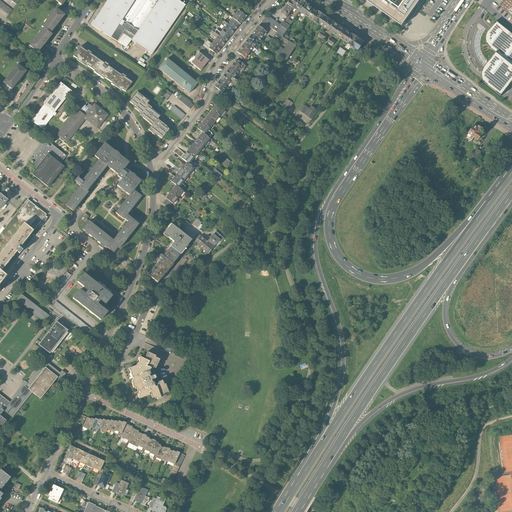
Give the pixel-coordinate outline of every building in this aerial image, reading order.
[(107,0),(91,26),(110,39),(136,0),(107,0)] [(132,42),(159,0),(136,0),(110,39),(127,50),(132,42)] [(175,0),(159,0),(132,42),(152,54),(184,5),(175,0)] [(306,2),(302,0),(291,0),(288,4),(293,8),(300,12),(306,2)] [(368,0),(388,14),(404,25),(421,0),(368,0)] [(0,1),(0,8),(9,15),(12,10),(0,1)] [(300,12),(306,16),(312,7),(309,5),(306,2),(300,12)] [(289,14),(293,8),(288,4),(282,14),(288,18),(290,15),(289,14)] [(306,16),(313,21),(319,12),(312,7),(306,16)] [(44,28),(51,34),(65,15),(57,8),(42,27),(44,28)] [(238,11),(232,18),(239,24),(246,17),(238,11)] [(326,17),(319,12),(313,21),(320,25),(326,17)] [(262,22),(276,32),(281,25),(266,15),(262,22)] [(320,25),(327,30),(333,21),(326,17),(320,25)] [(232,18),(227,24),(235,30),(239,24),(232,18)] [(489,49),(494,54),(503,60),(511,66),(511,31),(496,19),(490,27),(485,33),(484,38),(485,45),(489,49)] [(287,30),(290,26),(285,23),(283,21),(281,25),(287,30)] [(340,26),(333,21),(327,30),(334,35),(340,26)] [(230,36),(235,30),(227,24),(224,22),(223,23),(226,26),(223,30),(230,36)] [(287,30),(281,25),(276,32),(277,33),(283,37),(287,30)] [(258,26),(251,34),(259,40),(265,32),(258,26)] [(334,35),(341,39),(347,31),(340,26),(334,35)] [(44,28),(30,46),(39,53),(53,35),(51,34),(44,28)] [(215,31),(214,33),(226,42),(230,36),(223,30),(219,34),(215,31)] [(341,39),(347,44),(353,35),(347,31),(341,39)] [(217,38),(213,42),(221,48),(226,42),(214,33),(213,35),(217,38)] [(277,33),(275,36),(287,45),(284,50),(278,46),(274,52),(286,60),(296,46),(283,37),(277,33)] [(251,34),(247,40),(255,46),(256,44),(259,40),(251,34)] [(365,43),(353,35),(347,44),(350,45),(359,51),(365,43)] [(210,46),(212,44),(207,40),(203,46),(208,50),(209,49),(211,46),(210,46)] [(247,40),(242,46),(250,52),(253,47),(255,46),(247,40)] [(209,49),(211,50),(215,53),(216,54),(221,48),(213,42),(212,44),(210,46),(211,46),(209,49)] [(345,48),(342,46),(339,50),(344,54),(350,45),(347,44),(345,48)] [(237,52),(240,55),(245,58),(250,52),(242,46),(237,52)] [(79,47),(73,56),(77,59),(76,60),(86,66),(87,65),(91,68),(97,59),(90,54),(91,53),(87,50),(86,52),(79,47)] [(191,63),(201,71),(208,61),(199,53),(191,63)] [(506,94),(511,86),(511,66),(503,60),(494,54),(483,68),(481,75),(483,83),(486,85),(503,98),(506,94)] [(104,64),(97,59),(91,68),(94,71),(94,72),(104,78),(104,77),(108,80),(114,71),(107,66),(108,65),(105,62),(104,64)] [(166,59),(159,69),(188,93),(196,84),(166,59)] [(241,68),(241,67),(235,62),(229,69),(236,74),(241,68)] [(18,65),(4,83),(12,89),(27,71),(18,65)] [(233,78),(236,74),(229,69),(225,75),(236,84),(237,82),(233,78)] [(121,76),(114,71),(108,80),(112,82),(111,83),(121,90),(122,89),(126,92),(132,82),(125,78),(126,76),(122,74),(121,76)] [(237,84),(236,84),(225,75),(220,81),(227,86),(230,82),(235,86),(237,84)] [(224,90),(227,86),(220,81),(215,87),(228,98),(231,94),(228,92),(227,93),(224,90)] [(44,104),(45,105),(54,112),(71,91),(61,83),(44,104)] [(331,87),(325,96),(327,97),(334,87),(333,86),(332,87),(331,87)] [(167,90),(161,97),(166,101),(171,94),(167,90)] [(136,112),(143,117),(150,109),(151,108),(146,104),(148,101),(137,93),(129,103),(135,107),(134,108),(137,111),(136,112)] [(193,105),(182,96),(178,100),(189,109),(193,105)] [(287,99),(284,104),(290,108),(293,103),(287,99)] [(218,103),(213,109),(220,115),(225,108),(218,103)] [(81,105),(58,135),(68,142),(86,119),(98,129),(109,115),(95,104),(93,107),(89,104),(87,107),(85,106),(84,108),(81,105)] [(56,113),(54,112),(45,105),(32,121),(42,129),(53,115),(54,116),(56,113)] [(299,111),(305,115),(310,109),(303,105),(299,111)] [(185,115),(174,106),(170,110),(181,119),(185,115)] [(311,107),(310,109),(305,115),(311,119),(317,111),(311,107)] [(159,116),(150,109),(143,117),(142,119),(151,125),(148,130),(154,135),(156,133),(162,138),(168,129),(165,127),(166,126),(157,119),(159,116)] [(213,109),(208,116),(215,121),(220,115),(213,109)] [(208,116),(202,122),(210,128),(215,121),(208,116)] [(247,122),(243,118),(239,122),(243,126),(247,122)] [(204,134),(210,128),(202,122),(197,129),(202,133),(204,134)] [(483,132),(481,131),(482,130),(482,129),(475,124),(468,133),(471,135),(470,138),(472,139),(474,137),(478,140),(483,132)] [(202,133),(197,139),(204,145),(209,138),(204,134),(202,133)] [(197,139),(192,146),(199,151),(204,145),(197,139)] [(35,167),(30,174),(49,188),(64,166),(60,164),(66,155),(44,140),(28,162),(35,167)] [(95,156),(99,160),(107,166),(119,176),(124,169),(129,163),(105,144),(95,156)] [(192,146),(187,152),(194,158),(199,151),(192,146)] [(477,150),(470,160),(473,162),(480,152),(477,150)] [(188,164),(194,158),(187,152),(181,158),(186,163),(188,164)] [(86,192),(107,166),(99,160),(82,181),(77,177),(74,181),(80,186),(65,205),(72,211),(87,192),(86,192)] [(186,163),(181,169),(189,175),(194,168),(188,164),(186,163)] [(118,186),(130,196),(116,213),(123,219),(124,219),(126,215),(141,197),(134,191),(141,181),(129,171),(128,172),(124,169),(119,176),(118,176),(122,180),(118,186)] [(183,181),(189,175),(181,169),(176,175),(183,181)] [(178,187),(183,181),(176,175),(171,182),(176,186),(178,187)] [(176,186),(171,192),(178,198),(183,191),(178,187),(176,186)] [(173,204),(178,198),(171,192),(166,198),(166,199),(172,204),(173,204)] [(0,193),(0,208),(1,209),(5,204),(9,200),(0,193)] [(163,204),(168,208),(172,204),(166,199),(163,204)] [(0,233),(0,254),(24,224),(33,230),(46,214),(27,200),(0,233)] [(128,222),(113,241),(107,248),(113,253),(117,248),(119,249),(138,225),(126,215),(124,219),(128,222)] [(196,219),(192,224),(199,230),(202,226),(200,224),(201,223),(196,219)] [(106,248),(107,248),(113,241),(88,222),(82,229),(106,248)] [(19,248),(33,230),(24,224),(0,254),(0,266),(2,269),(16,252),(18,253),(21,249),(19,248)] [(174,242),(171,246),(181,254),(192,240),(172,224),(164,234),(174,242)] [(213,234),(207,242),(214,247),(220,240),(213,234)] [(206,256),(214,247),(207,242),(200,236),(195,243),(206,252),(204,255),(206,256)] [(171,246),(164,256),(173,264),(181,254),(171,246)] [(158,283),(173,264),(164,256),(148,275),(158,283)] [(71,276),(67,272),(48,295),(53,299),(71,276)] [(73,298),(101,321),(108,313),(97,304),(100,300),(106,305),(112,296),(84,274),(78,282),(88,290),(85,295),(80,290),(73,298)] [(49,316),(22,295),(17,301),(44,322),(49,316)] [(93,331),(56,302),(53,306),(90,335),(93,331)] [(56,321),(38,345),(50,354),(68,330),(61,325),(56,321)] [(150,375),(148,372),(150,368),(152,369),(153,367),(155,368),(159,360),(155,357),(155,356),(147,352),(145,356),(147,357),(145,360),(139,357),(138,360),(139,361),(137,364),(136,364),(135,366),(128,369),(129,371),(130,373),(130,374),(131,378),(132,378),(133,380),(131,381),(132,382),(131,383),(133,389),(134,388),(135,390),(136,389),(137,392),(138,392),(139,394),(138,394),(138,396),(137,396),(139,400),(149,396),(148,394),(150,393),(152,399),(155,398),(155,400),(157,399),(157,400),(161,399),(160,396),(164,394),(163,394),(166,393),(168,392),(165,384),(164,384),(162,380),(157,382),(159,386),(154,388),(153,383),(151,383),(150,381),(154,379),(155,378),(154,377),(153,376),(149,378),(148,375),(150,375)] [(24,385),(32,392),(40,398),(58,377),(61,379),(66,373),(62,370),(60,372),(45,360),(27,382),(24,385)] [(0,427),(1,428),(7,421),(0,416),(0,415),(4,410),(12,417),(32,392),(24,385),(27,382),(25,380),(11,397),(13,398),(10,402),(0,394),(0,427)] [(90,430),(91,428),(94,420),(91,418),(91,419),(87,417),(82,427),(90,430)] [(98,431),(99,429),(102,420),(99,419),(99,420),(95,418),(94,420),(91,428),(98,431)] [(105,432),(106,430),(110,421),(107,420),(106,421),(103,419),(102,420),(99,429),(105,432)] [(113,433),(114,430),(118,422),(115,421),(114,422),(111,420),(110,421),(106,430),(113,433)] [(114,430),(122,434),(126,424),(126,423),(123,421),(122,422),(119,421),(118,422),(114,430)] [(120,437),(130,441),(135,430),(132,429),(132,428),(126,424),(122,434),(120,437)] [(137,447),(138,446),(142,435),(138,433),(139,432),(135,430),(130,441),(129,444),(137,447)] [(138,446),(144,449),(149,439),(149,438),(146,437),(146,435),(143,434),(142,435),(138,446)] [(144,450),(150,453),(155,441),(152,439),(152,440),(149,439),(144,449),(144,450)] [(150,453),(156,456),(160,447),(161,445),(157,444),(158,443),(155,441),(150,453)] [(72,459),(77,448),(70,445),(65,456),(72,459)] [(161,460),(162,460),(167,448),(164,447),(163,448),(160,447),(156,456),(155,458),(161,460)] [(84,452),(77,448),(72,459),(79,462),(84,452)] [(168,462),(173,452),(169,450),(170,449),(167,448),(162,460),(168,462)] [(173,451),(173,452),(168,462),(174,464),(179,453),(176,451),(176,452),(173,451)] [(91,455),(84,452),(79,462),(86,465),(91,455)] [(185,455),(179,453),(174,464),(167,481),(172,484),(185,455)] [(98,458),(91,455),(86,465),(93,468),(98,458)] [(104,461),(98,458),(93,468),(100,472),(104,461)] [(71,468),(65,465),(62,470),(66,472),(65,474),(67,475),(69,472),(71,468)] [(180,487),(185,489),(193,470),(189,468),(180,487)] [(0,490),(4,485),(3,485),(5,483),(5,484),(11,477),(1,470),(0,470),(0,490)] [(79,472),(77,477),(84,480),(86,475),(79,472)] [(101,476),(97,485),(104,488),(110,475),(103,472),(101,476)] [(128,484),(121,480),(117,488),(114,493),(122,497),(128,484)] [(53,488),(51,492),(60,497),(64,489),(53,485),(52,488),(53,488)] [(140,487),(137,492),(133,500),(145,505),(146,502),(147,503),(150,498),(145,496),(147,490),(140,487)] [(57,503),(60,497),(51,492),(50,492),(49,495),(50,495),(49,500),(57,503)] [(165,500),(157,496),(156,499),(151,509),(151,510),(154,511),(164,511),(165,511),(166,509),(165,507),(162,506),(165,500)] [(79,509),(84,511),(89,503),(83,500),(79,509)] [(84,511),(103,511),(104,510),(104,509),(95,505),(96,505),(89,502),(89,503),(84,511)]
